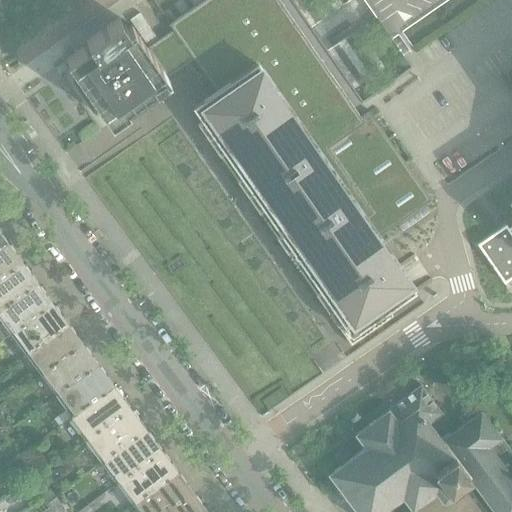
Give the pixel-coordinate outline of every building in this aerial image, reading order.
[(361,116),(279,0),(204,0),(169,25),(173,30),(194,61),(216,92),(193,108),(202,122),(198,125),(203,132),(207,129),(219,146),(215,149),(242,188),(247,185),(259,203),(254,206),(282,245),(286,242),(298,259),(294,262),(321,301),(325,298),(337,316),(333,319),(351,345),(392,316),(388,311),(415,292),(378,238),(431,201),(369,111),(361,116)] [(168,79),(187,65),(194,61),(173,30),(147,48),(132,26),(127,30),(119,18),(86,41),(88,44),(66,60),(110,123),(128,111),(126,108),(154,89),(154,90),(169,80),(168,79)] [(506,225),(477,245),(504,284),(511,278),(511,203),(510,205),(511,208),(511,226),(509,229),(506,225)] [(0,280),(21,265),(16,257),(14,255),(15,251),(11,246),(7,245),(6,243),(0,247),(0,280)] [(0,310),(35,284),(29,276),(30,272),(26,266),(22,266),(21,265),(0,280),(0,310)] [(0,342),(14,332),(51,305),(44,296),(45,292),(41,287),(37,286),(35,284),(0,310),(0,313),(5,321),(0,324),(0,342)] [(29,352),(65,325),(59,317),(60,312),(56,307),(52,306),(51,305),(14,332),(29,352)] [(44,373),(81,345),(74,337),(75,333),(71,327),(67,327),(65,325),(29,352),(44,373)] [(59,394),(96,365),(90,357),(90,353),(86,348),(82,347),(81,345),(44,373),(59,394)] [(71,417),(112,386),(106,379),(96,365),(59,394),(70,408),(54,420),(59,427),(72,417),(71,417)] [(88,439),(128,409),(122,400),(122,397),(114,385),(112,386),(71,417),(72,417),(88,439)] [(511,511),(511,452),(481,412),(455,431),(421,386),(355,435),(364,447),(328,475),(355,511),(385,511),(403,499),(412,511),(436,494),(441,501),(444,503),(447,503),(449,502),(451,500),(452,497),(451,494),(451,493),(469,480),(493,511),(511,511)] [(43,404),(39,398),(33,403),(37,409),(43,404)] [(104,461),(145,432),(137,422),(138,418),(133,411),(129,411),(128,409),(88,439),(104,461)] [(120,482),(160,452),(153,443),(154,439),(149,432),(145,432),(104,461),(120,482)] [(13,446),(9,439),(0,445),(0,449),(1,451),(13,446)] [(136,503),(176,473),(169,464),(170,460),(165,454),(161,453),(160,452),(120,482),(136,503)] [(142,511),(168,511),(192,494),(185,485),(185,481),(181,475),(177,474),(176,473),(136,503),(142,511)] [(57,497),(48,485),(40,491),(49,503),(48,504),(56,498),(57,497)] [(204,511),(201,506),(201,503),(196,496),(192,495),(192,494),(168,511),(204,511)] [(66,511),(56,498),(48,504),(54,511),(66,511)]
